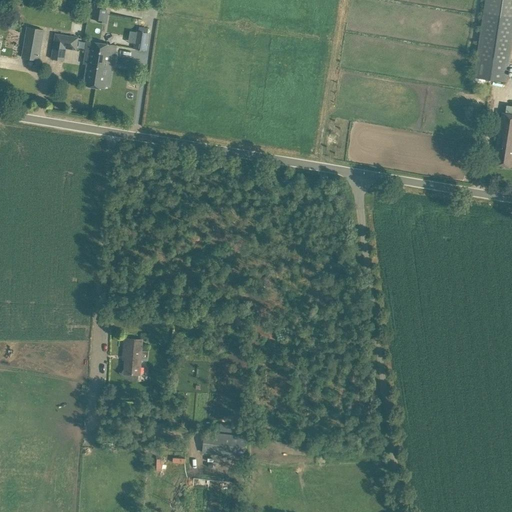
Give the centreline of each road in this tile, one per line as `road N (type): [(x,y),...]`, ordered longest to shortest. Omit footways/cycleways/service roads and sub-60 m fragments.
road 1 (unclassified): [(355,173),(0,115)]
road 2 (unclassified): [(402,511),(355,173)]
road 3 (unknown): [(107,133),(92,424)]
road 4 (unclassified): [(511,202),(355,173)]
